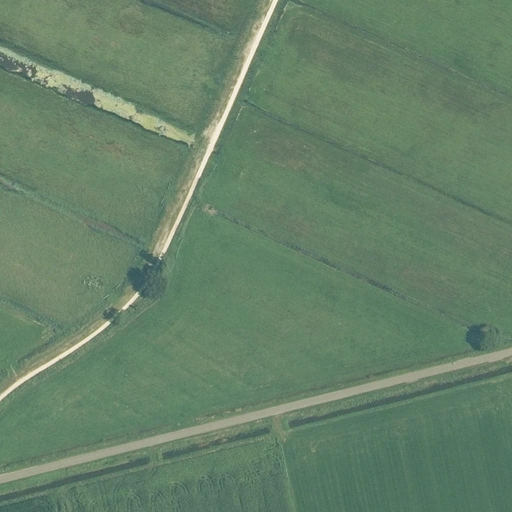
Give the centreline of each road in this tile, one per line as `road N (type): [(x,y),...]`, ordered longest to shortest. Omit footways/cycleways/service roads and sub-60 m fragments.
road 1 (unclassified): [(0,480),(511,352)]
road 2 (track): [(266,0),(143,275),(103,316),(0,387)]
